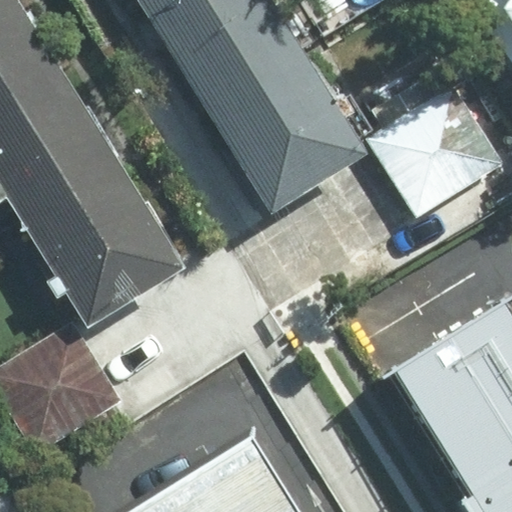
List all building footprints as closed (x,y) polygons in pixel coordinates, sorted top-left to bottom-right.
[(0,0),(0,104),(49,75),(1,0),(0,0)] [(169,0),(122,0),(136,21),(169,0)] [(293,62),(254,0),(169,0),(136,21),(198,121),(293,62)] [(316,40),(377,0),(292,0),(290,1),(316,40)] [(511,0),(477,0),(451,34),(508,101),(511,102),(511,0)] [(355,162),(293,62),(198,121),(259,220),(355,162)] [(110,173),(49,75),(0,104),(0,221),(8,235),(110,173)] [(358,143),(402,212),(310,271),(336,312),(424,256),(407,229),(496,171),(489,159),(443,89),(358,143)] [(170,270),(110,173),(8,235),(69,333),(170,270)] [(511,511),(511,355),(487,316),(369,390),(445,511),(511,511)] [(52,333),(0,365),(0,411),(29,458),(102,414),(52,333)] [(303,511),(257,439),(139,511),(303,511)]
